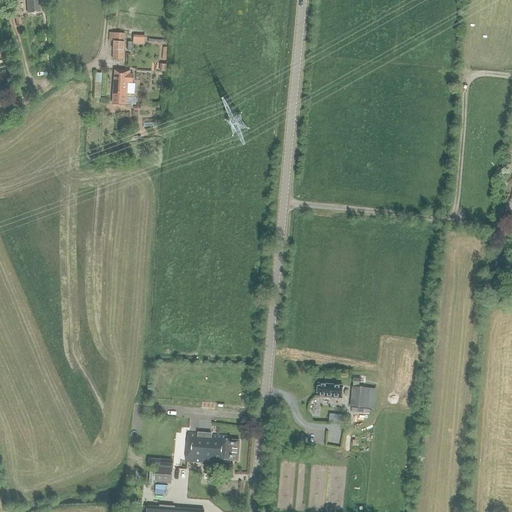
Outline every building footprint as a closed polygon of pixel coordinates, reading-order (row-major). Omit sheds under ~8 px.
[(19,0),(20,0),(21,0),(26,0),(27,12),(40,11),(38,0),(19,0)] [(114,34),(114,42),(113,60),(124,60),(125,34),(114,34)] [(136,43),(148,44),(149,35),(137,34),(136,43)] [(115,70),(112,104),(126,106),(128,83),(133,83),(133,75),(130,75),(130,71),(115,70)] [(341,398),(342,386),(332,385),(318,384),(317,395),(326,395),(326,397),(341,398)] [(352,387),(351,407),(367,409),(369,389),(352,387)] [(331,422),(345,424),(346,414),(332,412),(331,422)] [(212,450),(213,435),(189,433),(187,462),(202,464),(203,449),(212,450)] [(203,449),(202,464),(222,465),(223,460),(238,461),(239,441),(227,440),(227,436),(213,435),(212,450),(203,449)] [(154,481),(171,482),(172,469),(155,468),(154,481)]
